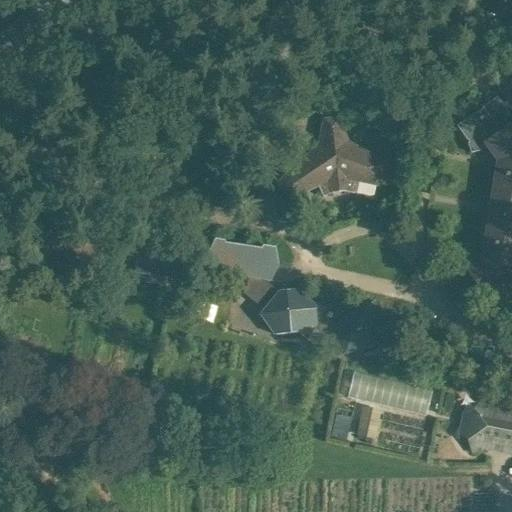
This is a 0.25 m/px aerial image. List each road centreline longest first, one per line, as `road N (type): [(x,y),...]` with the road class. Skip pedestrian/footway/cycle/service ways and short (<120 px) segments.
road 1 (residential): [(511,0),(431,156),(422,271)]
road 2 (residential): [(432,303),(312,271),(324,239),(367,227),(382,231),(422,271)]
